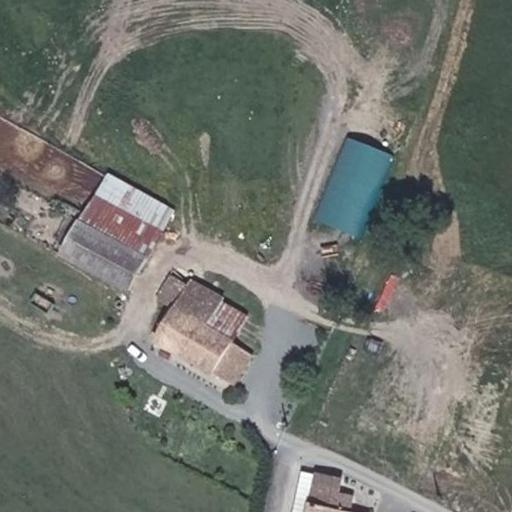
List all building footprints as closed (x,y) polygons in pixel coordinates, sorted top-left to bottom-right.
[(353,134),(319,216),(362,233),(396,151),(353,134)] [(77,218),(62,249),(143,289),(159,258),(77,218)] [(186,312),(195,293),(180,285),(170,304),(186,312)] [(265,357),(232,341),(220,335),(226,324),(235,306),(198,288),(195,293),(186,312),(170,343),(246,387),(265,357)] [(220,335),(232,341),(237,331),(226,324),(220,335)] [(384,384),(406,388),(412,353),(390,349),(384,384)] [(337,511),(336,511),(340,494),(322,488),(314,511),(337,511)]
